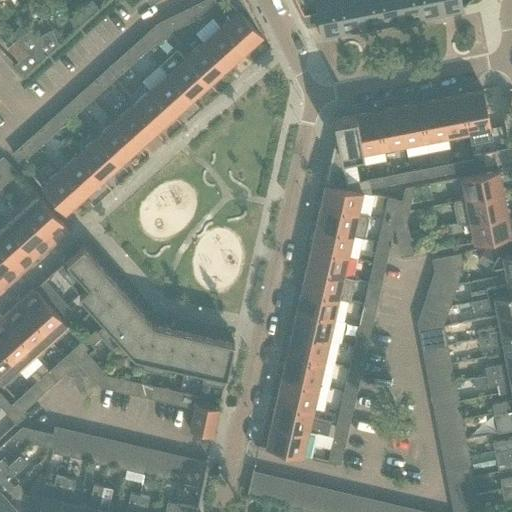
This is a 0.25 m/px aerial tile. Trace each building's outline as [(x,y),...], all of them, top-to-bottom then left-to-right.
[(88,0),(70,17),(74,28),(98,6),(92,0),(88,0)] [(207,13),(217,8),(211,0),(200,6),(207,13)] [(243,53),(262,35),(244,0),(227,0),(237,11),(219,27),(243,53)] [(334,0),(313,0),(320,34),(320,35),(340,31),(334,0)] [(355,0),(334,0),(340,31),(361,27),(355,0)] [(376,0),(355,0),(361,27),(381,23),(376,0)] [(397,0),(376,0),(381,23),(401,19),(397,0)] [(418,0),(397,0),(401,19),(422,16),(418,0)] [(439,0),(418,0),(422,16),(442,12),(439,0)] [(460,0),(439,0),(442,12),(462,8),(460,0)] [(207,13),(200,6),(189,11),(196,18),(207,13)] [(174,29),(184,24),(178,17),(167,22),(174,29)] [(225,69),(243,53),(219,27),(201,43),(225,69)] [(18,60),(15,63),(24,73),(44,56),(34,39),(34,38),(28,28),(15,39),(25,54),(18,60)] [(153,43),(162,35),(156,29),(147,36),(153,43)] [(52,30),(34,39),(44,56),(58,43),(58,42),(52,30)] [(6,47),(18,60),(25,54),(15,39),(6,47)] [(207,85),(225,69),(201,43),(183,59),(207,85)] [(135,59),(144,51),(139,44),(130,53),(135,59)] [(189,101),(207,85),(183,59),(166,75),(189,101)] [(117,75),(126,67),(121,60),(112,68),(117,75)] [(157,65),(139,81),(148,91),(171,117),(189,101),(166,75),(157,65)] [(100,91),(108,83),(103,76),(94,84),(100,91)] [(483,90),(460,94),(468,132),(470,144),(493,139),(490,128),(490,124),(483,90)] [(171,117),(148,91),(130,107),(153,133),(171,117)] [(82,107),(91,99),(85,92),(76,100),(82,107)] [(460,94),(439,98),(447,136),(468,132),(460,94)] [(439,98),(418,103),(425,140),(447,136),(439,98)] [(418,103),(397,107),(404,144),(425,140),(418,103)] [(136,149),(153,133),(130,107),(112,123),(136,149)] [(397,107),(376,111),(383,148),(404,144),(397,107)] [(64,123),(73,115),(67,108),(58,116),(64,123)] [(376,111),(354,115),(362,153),(383,148),(376,111)] [(333,119),(336,134),(324,183),(348,188),(342,156),(362,153),(354,115),(333,119)] [(118,165),(136,149),(112,123),(94,139),(118,165)] [(46,139),(55,131),(49,124),(40,132),(46,139)] [(100,181),(118,165),(94,139),(76,155),(100,181)] [(32,140),(23,148),(28,155),(37,147),(32,140)] [(484,165),(496,163),(494,151),(482,153),(484,165)] [(472,167),(484,165),(482,153),(470,155),(472,167)] [(82,197),(100,181),(76,155),(59,171),(82,197)] [(5,159),(0,163),(0,166),(7,174),(14,169),(5,159)] [(454,171),(466,168),(464,160),(452,162),(454,171)] [(441,173),(454,171),(452,162),(439,165),(441,173)] [(411,179),(424,177),(422,168),(409,170),(411,179)] [(399,181),(411,179),(409,170),(397,173),(399,181)] [(502,191),(498,170),(461,177),(465,198),(502,191)] [(82,197),(59,171),(41,187),(64,213),(82,197)] [(369,187),(381,185),(380,176),(367,179),(369,187)] [(358,180),(347,182),(348,188),(360,191),(358,180)] [(324,183),(320,205),(357,213),(357,212),(362,191),(348,188),(324,183)] [(404,188),(401,201),(409,202),(413,186),(404,188)] [(51,243),(67,229),(33,191),(17,205),(51,243)] [(507,214),(503,192),(502,191),(465,198),(453,201),(457,223),(469,221),(507,214)] [(396,199),(387,197),(384,209),(393,211),(396,199)] [(1,220),(35,258),(51,243),(17,205),(1,220)] [(320,205),(315,226),(352,234),(352,235),(364,238),(369,215),(357,212),(357,213),(320,205)] [(406,217),(408,210),(399,212),(397,221),(397,222),(406,225),(406,224),(406,217)] [(469,221),(473,242),(511,235),(507,214),(469,221)] [(388,234),(391,221),(382,219),(379,232),(388,234)] [(0,220),(0,251),(19,272),(35,258),(1,220),(0,220)] [(315,226),(310,247),(347,255),(352,235),(352,234),(315,226)] [(410,245),(408,232),(399,234),(402,246),(410,245)] [(383,255),(386,242),(377,240),(374,253),(383,255)] [(104,270),(82,245),(56,269),(78,293),(104,270)] [(505,265),(507,274),(511,273),(511,253),(502,255),(486,246),(479,259),(494,267),(505,265)] [(310,247),(305,268),(343,276),(347,255),(310,247)] [(0,284),(2,287),(19,272),(0,251),(0,284)] [(460,253),(435,258),(437,270),(462,265),(460,253)] [(378,276),(381,263),(372,261),(370,274),(378,276)] [(462,265),(437,270),(431,289),(455,285),(462,265)] [(305,268),(301,289),(338,297),(338,298),(349,301),(355,278),(343,276),(305,268)] [(78,293),(92,309),(118,285),(104,270),(78,293)] [(486,288),(488,297),(511,292),(511,273),(507,274),(509,284),(486,288)] [(373,297),(376,284),(368,282),(365,295),(373,297)] [(51,300),(58,294),(49,285),(43,291),(51,300)] [(92,309),(105,324),(132,300),(118,285),(92,309)] [(455,285),(431,289),(424,310),(448,306),(455,285)] [(34,288),(17,303),(51,341),(68,326),(34,288)] [(301,289),(296,310),(333,318),(338,298),(338,297),(301,289)] [(488,298),(471,301),(473,312),(497,307),(499,314),(511,311),(511,292),(488,297),(488,298)] [(66,304),(58,294),(51,300),(60,310),(66,304)] [(105,324),(96,332),(100,335),(101,337),(111,348),(120,340),(119,339),(145,315),(132,300),(105,324)] [(17,303),(1,318),(35,356),(51,341),(17,303)] [(369,318),(372,305),(363,303),(360,316),(369,318)] [(425,310),(420,323),(422,330),(443,326),(442,324),(448,306),(425,310)] [(296,310),(291,331),(329,339),(333,318),(296,310)] [(478,328),(480,337),(511,331),(511,311),(499,314),(500,323),(478,328)] [(133,355),(144,357),(152,323),(145,315),(119,339),(120,340),(133,355)] [(1,318),(0,318),(0,348),(19,370),(25,377),(42,363),(35,356),(1,318)] [(166,362),(165,362),(173,328),(152,323),(144,357),(142,369),(163,374),(166,362)] [(364,339),(367,326),(358,325),(355,337),(364,339)] [(443,326),(422,330),(425,348),(446,344),(443,326)] [(166,362),(185,366),(193,332),(173,328),(165,362),(166,362)] [(91,345),(98,339),(101,337),(100,335),(95,330),(85,339),(91,345)] [(291,331),(286,352),(324,360),(329,339),(291,331)] [(504,342),(506,352),(511,350),(511,331),(480,337),(482,346),(504,342)] [(185,366),(204,371),(206,371),(213,337),(193,332),(185,366)] [(204,371),(201,382),(223,387),(233,341),(213,337),(206,371),(204,371)] [(87,348),(81,341),(72,350),(78,356),(87,348)] [(446,344),(425,348),(429,366),(450,362),(446,344)] [(359,360),(362,348),(353,346),(351,358),(359,360)] [(19,370),(0,348),(0,382),(3,385),(19,370)] [(485,365),(487,375),(511,369),(511,350),(506,352),(507,361),(485,365)] [(286,352),(281,375),(319,384),(324,360),(286,352)] [(55,365),(61,371),(70,363),(65,356),(55,365)] [(94,361),(87,367),(96,377),(103,371),(94,361)] [(450,362),(429,366),(432,384),(453,380),(450,362)] [(499,392),(511,389),(511,369),(487,375),(489,384),(497,382),(499,392)] [(39,379),(45,386),(54,377),(48,370),(39,379)] [(281,375),(276,399),(313,407),(319,384),(281,375)] [(487,375),(473,377),(475,386),(489,384),(487,375)] [(352,392),(355,379),(346,377),(343,390),(352,392)] [(119,378),(117,387),(130,390),(132,381),(119,378)] [(453,380),(432,384),(436,404),(457,400),(453,380)] [(139,383),(137,391),(150,394),(152,385),(139,383)] [(23,393),(29,400),(38,391),(32,385),(23,393)] [(158,396),(170,399),(172,390),(159,387),(158,396)] [(190,403),(192,394),(180,392),(178,400),(190,403)] [(276,399),(271,422),(308,430),(313,407),(276,399)] [(457,400),(436,404),(440,422),(461,418),(457,400)] [(511,400),(490,405),(492,412),(511,408),(511,400)] [(0,407),(9,416),(15,410),(7,401),(0,407)] [(347,415),(350,403),(341,401),(338,413),(347,415)] [(189,430),(212,435),(218,408),(195,403),(189,430)] [(511,408),(492,412),(496,433),(511,430),(511,408)] [(461,418),(440,422),(443,441),(464,437),(461,418)] [(265,447),(302,455),(310,457),(316,432),(308,430),(271,422),(270,422),(265,447)] [(341,439),(344,426),(336,424),(333,437),(341,439)] [(32,433),(19,429),(10,437),(30,442),(32,433)] [(71,456),(76,435),(57,430),(52,452),(71,456)] [(44,445),(46,436),(32,433),(30,442),(44,445)] [(71,456),(89,460),(94,439),(76,435),(71,456)] [(464,437),(443,441),(447,459),(468,455),(464,437)] [(511,437),(493,441),(495,450),(511,447),(511,437)] [(108,465),(113,443),(94,439),(89,460),(108,465)] [(126,469),(131,448),(113,443),(108,465),(126,469)] [(499,469),(511,466),(511,447),(495,450),(499,469)] [(145,473),(150,452),(131,448),(126,469),(145,473)] [(336,463),(339,450),(330,449),(327,461),(336,463)] [(163,478),(168,456),(150,452),(145,473),(163,478)] [(0,472),(0,498),(4,495),(14,486),(8,479),(27,462),(20,454),(8,465),(0,472)] [(468,455),(447,459),(450,478),(472,473),(468,455)] [(182,482),(187,461),(168,456),(163,478),(182,482)] [(201,486),(206,465),(187,461),(182,482),(201,486)] [(472,473),(450,478),(454,498),(476,494),(472,473)] [(0,511),(37,511),(45,481),(46,475),(40,474),(30,492),(28,500),(14,497),(10,501),(4,495),(0,498),(0,511)] [(45,481),(37,511),(57,511),(66,477),(56,474),(54,484),(46,482),(45,481)] [(251,474),(247,494),(268,499),(273,479),(252,474),(251,474)] [(511,475),(500,478),(502,488),(511,485),(511,475)] [(57,511),(76,511),(79,504),(82,490),(72,487),(74,479),(66,477),(57,511)] [(273,479),(268,499),(286,504),(291,483),(273,479)] [(14,486),(4,495),(10,501),(14,497),(22,489),(17,483),(14,486)] [(79,504),(76,511),(96,511),(97,508),(103,485),(94,483),(92,492),(88,506),(79,504)] [(291,483),(286,504),(305,508),(310,488),(291,483)] [(96,511),(114,511),(105,510),(111,487),(103,485),(97,508),(96,511)] [(511,485),(502,488),(504,497),(511,495),(511,485)] [(310,488),(305,508),(320,511),(323,511),(328,492),(310,488)] [(135,511),(140,494),(130,492),(124,511),(135,511)] [(328,492),(323,511),(342,511),(347,496),(328,492)] [(135,511),(144,511),(148,496),(140,494),(135,511)] [(476,494),(454,498),(456,511),(470,511),(479,511),(476,494)] [(347,496),(342,511),(362,511),(365,500),(347,496)] [(365,500),(362,511),(382,511),(384,505),(365,500)] [(174,511),(177,503),(168,501),(165,511),(174,511)] [(177,503),(174,511),(195,511),(197,508),(187,505),(177,503)]
